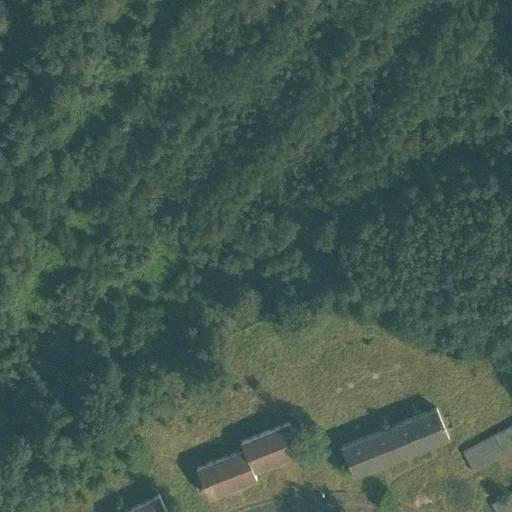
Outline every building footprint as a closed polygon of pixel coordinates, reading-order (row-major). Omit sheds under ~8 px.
[(341,447),(354,477),(448,438),(436,408),(341,447)] [(256,478),(253,471),(300,453),(288,423),(241,442),(244,449),(197,468),(208,498),(256,478)] [(511,426),(462,453),(473,474),(511,452),(511,426)] [(511,511),(511,492),(491,504),(495,511),(511,511)] [(166,511),(158,494),(121,511),(166,511)]
